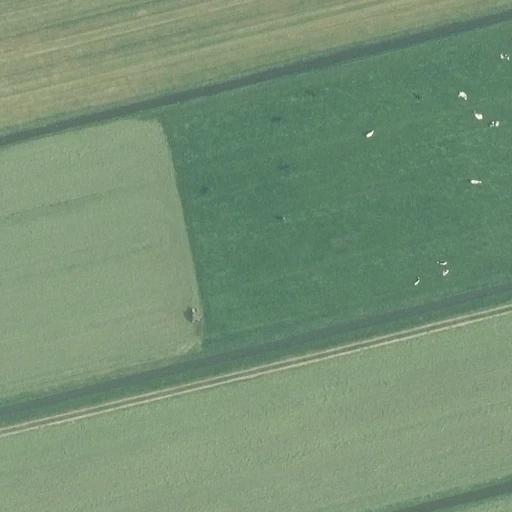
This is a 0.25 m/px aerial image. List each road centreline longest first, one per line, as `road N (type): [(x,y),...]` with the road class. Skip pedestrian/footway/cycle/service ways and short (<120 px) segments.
road 1 (track): [(0,159),(511,28)]
road 2 (track): [(0,434),(511,306)]
